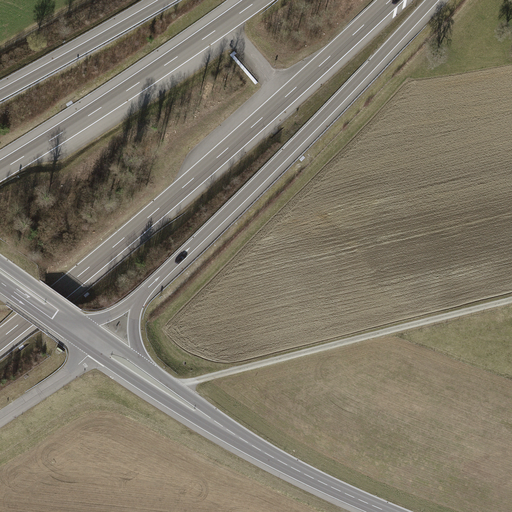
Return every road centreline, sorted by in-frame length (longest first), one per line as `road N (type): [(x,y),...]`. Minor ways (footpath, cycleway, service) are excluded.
road 1 (track): [(233,370),(182,356),(166,337),(166,315),(477,0)]
road 2 (motorway): [(0,339),(175,195),(390,0)]
road 3 (motorway): [(140,298),(433,0)]
road 4 (track): [(0,461),(86,407),(115,410),(338,511)]
road 5 (motorway): [(259,0),(0,171)]
road 6 (track): [(233,370),(511,302)]
road 7 (tertiary): [(220,424),(388,511)]
road 8 (motorway): [(164,0),(0,93)]
road 9 (tertiary): [(93,351),(189,417),(220,424)]
